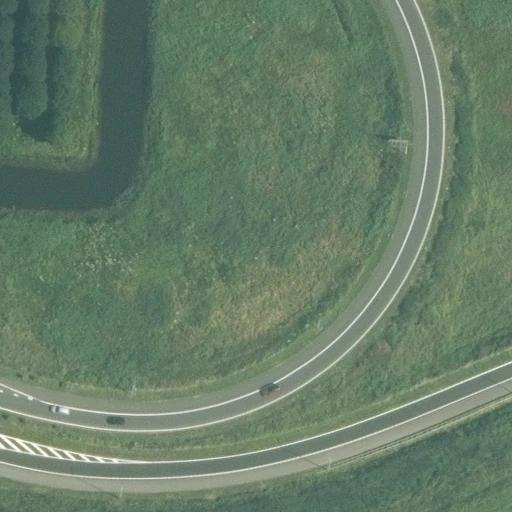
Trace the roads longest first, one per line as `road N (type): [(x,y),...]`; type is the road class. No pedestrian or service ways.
road 1 (motorway): [(405,0),(428,52),(435,169),(407,266),(355,337),(282,392),(201,421),(125,426),(0,400)]
road 2 (motorway): [(0,453),(70,469),(207,471),(327,447),(511,375)]
